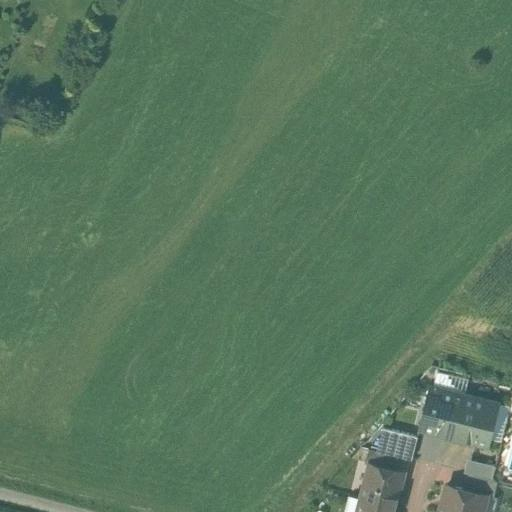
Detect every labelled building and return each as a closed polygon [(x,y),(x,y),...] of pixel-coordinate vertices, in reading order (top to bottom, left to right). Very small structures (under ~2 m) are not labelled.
[(420,427),(454,436),(465,393),(430,384),(420,427)] [(465,393),(454,436),(488,444),(499,402),(465,393)] [(378,448),(415,454),(419,431),(381,424),(378,448)] [(399,455),(368,447),(365,462),(369,463),(370,462),(395,468),(399,455)] [(395,468),(370,462),(369,463),(361,497),(394,505),(403,470),(395,468)] [(497,480),(468,472),(464,488),(486,493),(486,494),(493,496),(497,480)] [(464,488),(447,483),(439,511),(480,511),(486,494),(486,493),(464,488)] [(394,505),(361,497),(357,511),(392,511),(394,507),(394,505)]
